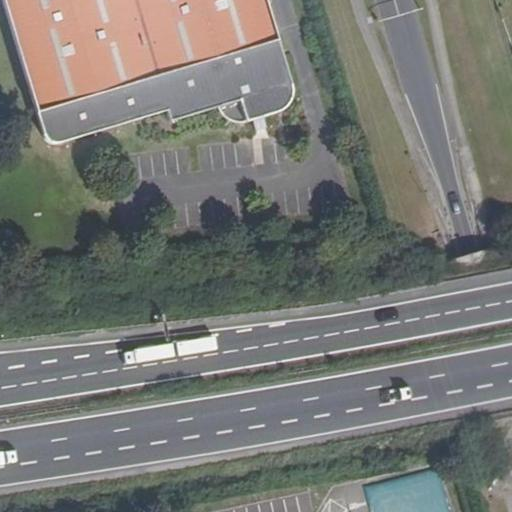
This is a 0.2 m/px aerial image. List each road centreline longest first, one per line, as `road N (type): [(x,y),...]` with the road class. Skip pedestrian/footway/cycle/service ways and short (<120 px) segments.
road 1 (trunk): [(0,453),(511,364)]
road 2 (trunk): [(511,300),(294,340),(0,379)]
road 3 (unclassified): [(511,395),(394,0)]
